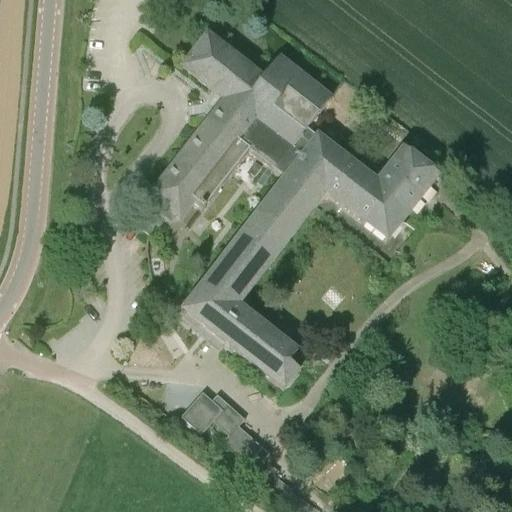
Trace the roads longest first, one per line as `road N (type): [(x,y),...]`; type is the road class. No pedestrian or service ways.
road 1 (tertiary): [(0,310),(27,246),(49,0)]
road 2 (track): [(0,354),(92,393),(251,511)]
